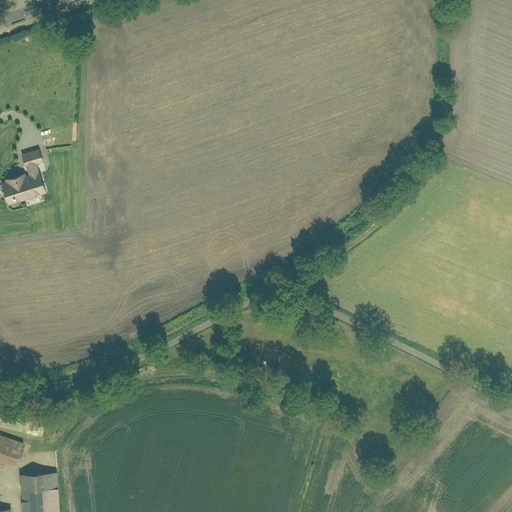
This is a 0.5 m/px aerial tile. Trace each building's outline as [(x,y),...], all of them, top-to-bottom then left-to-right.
[(60,141),(46,138),(44,149),(57,152),(60,141)] [(0,180),(0,195),(4,206),(55,190),(41,148),(16,156),(22,174),(0,180)] [(65,154),(66,160),(75,158),(73,152),(65,154)] [(0,459),(17,464),(25,439),(0,430),(0,459)] [(59,511),(57,468),(22,470),(24,511),(59,511)]
